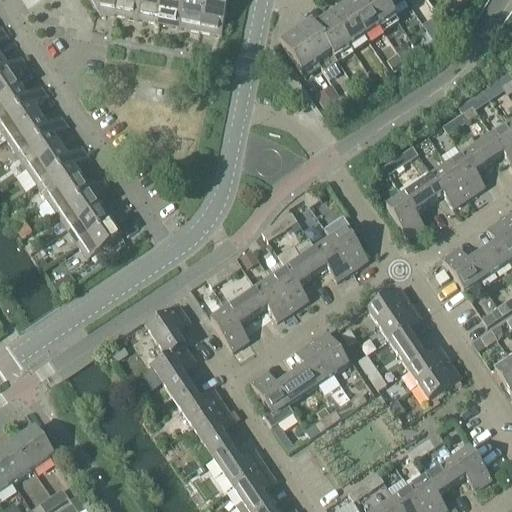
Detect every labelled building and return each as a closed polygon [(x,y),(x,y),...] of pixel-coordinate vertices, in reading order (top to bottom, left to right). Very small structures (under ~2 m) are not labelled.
[(105,18),(113,19),(117,0),(86,0),(99,18),(104,20),(105,18)] [(135,24),(139,0),(117,0),(113,19),(135,24)] [(139,0),(135,24),(156,28),(161,0),(139,0)] [(161,0),(156,28),(177,32),(183,0),(161,0)] [(199,36),(205,0),(183,0),(177,32),(199,36)] [(205,0),(199,36),(221,40),(228,2),(227,1),(227,0),(205,0)] [(359,0),(357,1),(379,33),(395,23),(386,10),(386,11),(378,0),(359,0)] [(401,0),(400,0),(378,0),(386,11),(386,10),(401,0)] [(469,6),(464,0),(455,0),(450,4),(456,14),(469,6)] [(342,11),(364,44),(379,33),(357,1),(342,11)] [(364,44),(342,11),(328,22),(349,54),(364,44)] [(349,54),(328,22),(313,31),(313,32),(332,60),(331,60),(333,64),(349,54)] [(311,27),(295,38),(317,70),(322,78),(336,68),(333,64),(331,60),(332,60),(313,32),(313,31),(311,27)] [(317,70),(295,38),(279,48),(301,80),(317,70)] [(408,51),(399,58),(405,67),(414,61),(408,51)] [(404,72),(397,60),(386,67),(393,79),(404,72)] [(0,63),(0,83),(23,68),(19,63),(6,72),(0,63)] [(0,105),(19,92),(13,83),(26,74),(23,68),(0,83),(0,105)] [(511,97),(511,85),(502,92),(508,100),(511,97)] [(330,91),(314,102),(327,121),(343,109),(330,91)] [(19,92),(0,105),(0,126),(43,98),(39,93),(26,102),(19,92)] [(43,98),(0,126),(0,136),(6,145),(40,122),(33,113),(47,103),(43,98)] [(462,119),(468,127),(478,120),(472,112),(462,119)] [(452,125),(458,134),(468,127),(462,119),(452,125)] [(16,160),(63,128),(59,122),(46,132),(40,122),(6,145),(16,160)] [(458,134),(452,125),(442,132),(448,140),(458,134)] [(25,175),(60,152),(53,142),(67,133),(63,128),(16,160),(25,175)] [(502,128),(492,135),(492,141),(504,158),(503,159),(511,172),(511,138),(507,131),(502,128)] [(474,178),(475,178),(503,159),(504,158),(492,141),(462,161),(474,178)] [(60,152),(25,175),(36,191),(84,158),(80,153),(66,162),(60,152)] [(402,159),(408,167),(418,160),(412,152),(402,159)] [(84,158),(36,191),(46,206),(80,183),(74,173),(87,164),(84,158)] [(392,165),(398,174),(408,167),(402,159),(392,165)] [(447,171),(469,203),(485,193),(475,178),(474,178),(462,161),(447,171)] [(398,174),(392,165),(382,172),(388,180),(398,174)] [(469,203),(447,171),(432,181),(443,199),(443,200),(452,214),(469,203)] [(414,219),(443,200),(443,199),(432,181),(402,202),(414,219)] [(80,183),(46,206),(56,221),(104,189),(100,183),(87,192),(80,183)] [(66,235),(100,212),(94,203),(108,194),(104,189),(56,221),(66,235)] [(304,205),(309,213),(320,206),(315,198),(304,205)] [(424,233),(414,219),(402,202),(386,212),(408,244),(424,233)] [(100,212),(66,235),(77,250),(124,218),(120,213),(107,222),(100,212)] [(124,218),(77,250),(87,266),(121,243),(114,233),(128,224),(124,218)] [(511,218),(503,224),(511,238),(511,218)] [(281,225),(287,234),(297,227),(291,219),(281,225)] [(511,264),(511,238),(503,224),(487,235),(496,250),(497,249),(509,267),(511,264)] [(287,234),(281,225),(271,232),(277,240),(287,234)] [(331,245),(352,277),(368,266),(350,239),(353,237),(346,225),(326,238),(331,245)] [(26,227),(16,234),(22,243),(32,236),(26,227)] [(277,240),(271,232),(261,239),(267,247),(277,240)] [(331,245),(316,255),(327,272),(327,273),(337,287),(352,277),(331,245)] [(497,249),(496,250),(468,269),(467,269),(479,287),(509,267),(497,249)] [(442,265),(455,285),(463,297),(479,287),(467,269),(468,269),(458,254),(442,265)] [(298,292),(299,292),(327,273),(327,272),(316,255),(286,275),(298,292)] [(255,266),(249,257),(239,264),(244,273),(255,266)] [(39,276),(46,270),(42,264),(35,270),(39,276)] [(226,272),(232,280),(242,273),(236,265),(226,272)] [(232,280),(226,272),(216,278),(222,287),(232,280)] [(271,285),(292,317),(308,306),(299,292),(298,292),(286,275),(271,285)] [(449,284),(444,277),(443,275),(435,281),(440,289),(449,284)] [(222,287),(216,278),(206,285),(212,293),(222,287)] [(292,317),(271,285),(256,295),(268,312),(267,313),(277,328),(292,317)] [(58,286),(51,292),(60,304),(67,298),(58,286)] [(239,332),(267,313),(268,312),(256,295),(226,315),(238,332),(239,332)] [(377,332),(409,311),(398,295),(366,316),(377,332)] [(511,315),(511,314),(507,307),(497,314),(503,322),(511,315)] [(409,311),(377,332),(387,347),(405,336),(420,326),(409,311)] [(189,328),(177,312),(145,333),(165,363),(166,364),(184,352),(175,338),(189,328)] [(497,314),(481,324),(487,333),(503,322),(497,314)] [(248,346),(239,332),(238,332),(226,315),(210,325),(232,358),(248,346)] [(348,336),(340,341),(347,352),(355,346),(348,336)] [(405,336),(387,347),(407,377),(424,365),(405,336)] [(496,345),(491,337),(480,344),(485,353),(496,345)] [(311,349),(333,381),(349,370),(327,338),(311,349)] [(333,381),(311,349),(295,359),(305,374),(306,373),(318,391),(333,381)] [(108,358),(116,369),(124,364),(116,352),(108,358)] [(171,404),(190,392),(180,377),(195,368),(184,352),(166,364),(165,363),(151,373),(171,404)] [(417,392),(449,370),(439,355),(424,365),(407,377),(417,392)] [(364,377),(372,372),(365,361),(357,367),(364,377)] [(511,368),(511,366),(495,377),(511,402),(511,368)] [(449,370),(417,392),(428,408),(460,386),(449,370)] [(370,387),(379,381),(372,372),(364,377),(370,387)] [(306,373),(305,374),(277,393),(276,393),(288,411),(318,391),(306,373)] [(293,419),(288,411),(276,393),(277,393),(267,378),(251,389),(269,416),(262,421),(271,434),(293,419)] [(379,381),(370,387),(377,397),(386,392),(379,381)] [(192,433),(224,412),(214,396),(199,406),(190,392),(171,404),(192,433)] [(356,414),(366,407),(361,399),(350,406),(356,414)] [(387,412),(395,423),(403,417),(396,406),(387,412)] [(224,412),(192,433),(212,464),(230,452),(220,437),(235,427),(224,412)] [(325,422),(331,431),(341,424),(335,416),(325,422)] [(331,431),(325,422),(315,429),(321,437),(331,431)] [(321,437),(315,429),(305,436),(311,444),(321,437)] [(14,447),(32,474),(53,460),(35,432),(14,447)] [(425,445),(431,454),(441,447),(435,439),(425,445)] [(431,454),(425,445),(415,452),(421,460),(431,454)] [(0,455),(0,469),(12,488),(32,474),(14,447),(0,455)] [(230,452),(212,464),(232,494),(265,472),(254,456),(239,466),(230,452)] [(421,460),(415,452),(405,459),(411,467),(421,460)] [(473,497),(490,485),(468,453),(452,464),(464,481),(463,482),(473,497)] [(435,501),(463,482),(464,481),(452,464),(423,484),(435,501)] [(0,495),(12,488),(0,469),(0,495)] [(269,511),(270,511),(261,498),(275,488),(265,472),(232,494),(242,508),(236,511),(269,511)] [(365,486),(371,494),(381,487),(375,479),(365,486)] [(408,494),(419,511),(442,511),(435,501),(423,484),(408,494)] [(371,494),(365,486),(355,492),(361,501),(371,494)] [(361,501),(355,492),(346,499),(351,507),(361,501)] [(51,501),(57,510),(68,503),(62,494),(51,501)] [(419,511),(408,494),(393,504),(397,511),(419,511)] [(54,511),(57,510),(51,501),(39,509),(41,511),(54,511)]
